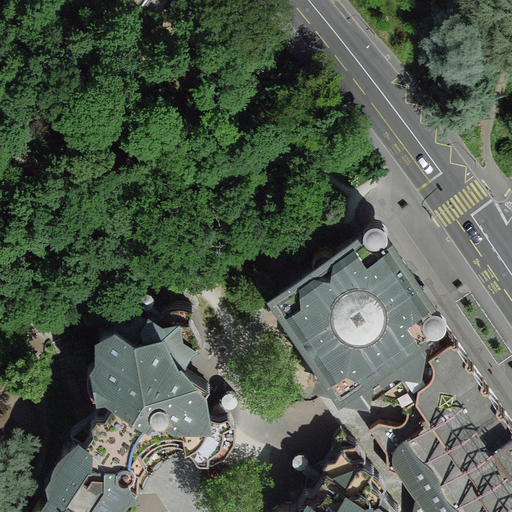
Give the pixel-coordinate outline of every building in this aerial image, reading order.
[(315,264),(279,289),(286,301),(284,312),(299,316),(313,326),(322,340),(325,357),(324,368),(317,383),(349,368),(353,391),(374,394),(380,390),(384,397),(400,399),(407,405),(408,413),(404,420),(392,422),(381,419),(371,426),(387,450),(388,466),(403,473),(409,481),(464,473),(511,442),(511,417),(444,320),(447,312),(443,305),(438,302),(432,303),(386,235),(389,227),(386,221),(380,217),(372,217),(367,221),(365,231),(335,251),(327,247),(319,249),(314,256),(315,264)] [(100,396),(97,407),(88,417),(147,459),(160,445),(171,441),(183,442),(193,447),(200,458),(213,459),(227,452),(236,439),(237,423),(231,411),(219,414),(205,407),(203,394),(210,383),(185,364),(182,354),(188,345),(202,337),(190,317),(194,304),(181,301),(166,305),(157,315),(152,313),(148,318),(124,305),(117,309),(116,326),(101,332),(101,349),(95,360),(89,361),(89,373),(95,388),(101,386),(100,396)] [(353,391),(349,368),(317,383),(353,391)] [(147,459),(88,417),(74,425),(56,467),(45,484),(47,495),(76,511),(126,511),(132,508),(139,493),(141,469),(147,459)] [(349,435),(342,425),(335,435),(334,446),(325,460),(315,466),(309,474),(298,503),(288,502),(279,506),(273,511),(340,511),(357,489),(384,486),(387,482),(381,473),(372,467),(374,463),(365,458),(366,451),(357,439),(349,435)] [(511,511),(511,442),(464,473),(409,481),(418,494),(414,511),(511,511)] [(399,504),(384,486),(357,489),(340,511),(401,511),(401,510),(399,504)] [(76,511),(47,495),(40,498),(34,507),(36,511),(35,511),(76,511)]
